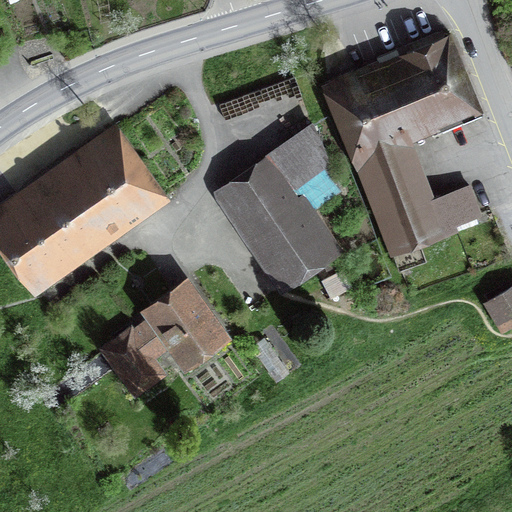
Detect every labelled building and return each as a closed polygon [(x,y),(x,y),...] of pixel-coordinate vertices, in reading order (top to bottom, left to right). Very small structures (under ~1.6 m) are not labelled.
[(346,141),(377,213),(421,197),(402,149),(413,144),(406,128),(432,117),(439,131),(483,112),(454,43),(330,94),(349,140),(346,141)] [(225,198),(283,283),(334,249),(298,195),(303,192),(312,205),(335,188),(326,176),(332,172),(313,124),(268,155),(272,160),(244,179),(247,183),(225,198)] [(115,142),(0,222),(0,232),(31,277),(150,192),(115,142)] [(423,202),(421,197),(377,213),(390,246),(480,213),(469,185),(423,202)] [(184,357),(225,326),(191,281),(104,348),(137,392),(166,370),(153,353),(171,340),(184,357)] [(511,287),(485,303),(501,331),(511,325),(511,287)] [(263,335),(249,346),(276,382),(290,372),(263,335)]
